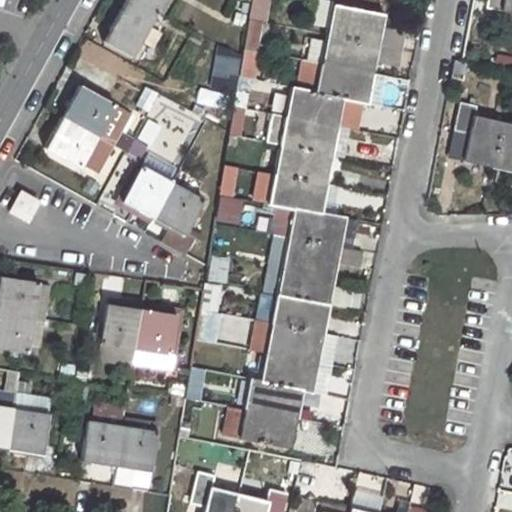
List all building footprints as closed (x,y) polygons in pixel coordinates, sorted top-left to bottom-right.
[(132,0),(123,0),(101,42),(130,58),(155,12),(132,0)] [(132,0),(155,12),(161,0),(132,0)] [(256,76),(269,0),(252,0),(240,73),(256,76)] [(326,27),(325,34),(370,43),(373,24),(382,25),(384,15),(332,4),(332,0),(331,0),(313,0),(310,23),(326,27)] [(511,0),(485,0),(484,8),(511,13),(511,0)] [(373,24),(370,43),(377,44),(382,25),(373,24)] [(374,63),(366,61),(370,43),(325,34),(320,63),(372,73),(374,63)] [(307,39),(300,83),(315,85),(321,41),(307,39)] [(370,43),(366,61),(374,63),(377,44),(370,43)] [(320,63),(314,92),(335,97),(359,101),(362,83),(369,84),(372,73),(320,63)] [(362,83),(359,101),(366,103),(369,84),(362,83)] [(77,85),(60,117),(95,137),(112,105),(77,85)] [(337,115),(331,113),(335,97),(314,92),(289,87),(284,117),(335,126),(337,115)] [(137,108),(149,111),(154,91),(142,88),(137,108)] [(270,114),(264,143),(278,146),(323,154),(326,136),(332,137),(335,126),(284,117),(270,114)] [(471,116),(461,160),(490,166),(500,122),(471,116)] [(60,117),(43,148),(79,168),(95,137),(60,117)] [(511,124),(500,122),(490,166),(511,171),(511,124)] [(278,146),(273,174),(318,183),(322,166),(328,167),(330,156),(323,154),(278,146)] [(150,220),(170,183),(139,167),(119,202),(150,220)] [(223,169),(220,193),(249,196),(252,172),(223,169)] [(320,202),(314,200),(318,183),(273,174),(267,203),(292,208),(318,213),(320,202)] [(182,235),(201,200),(170,183),(150,220),(167,229),(181,237),(182,235)] [(330,186),(325,206),(352,213),(357,192),(330,186)] [(19,193),(8,213),(27,222),(37,202),(19,193)] [(216,222),(238,224),(241,199),(219,196),(216,222)] [(292,208),(286,238),(330,246),(333,227),(341,228),(343,218),(318,213),(292,208)] [(333,227),(330,246),(337,247),(341,228),(333,227)] [(181,237),(167,229),(160,241),(184,255),(192,240),(182,235),(181,237)] [(286,238),(281,265),(332,275),(334,264),(327,263),(330,246),(286,238)] [(330,246),(327,263),(334,264),(337,247),(330,246)] [(207,279),(226,282),(230,258),(211,255),(207,279)] [(281,265),(275,294),(319,303),(323,285),(330,287),(332,275),(281,265)] [(0,313),(30,318),(36,283),(0,277),(0,313)] [(217,316),(222,284),(206,281),(197,338),(247,345),(250,321),(217,316)] [(330,287),(327,301),(356,308),(359,293),(330,287)] [(275,294),(269,324),(314,332),(317,315),(324,317),(326,304),(319,303),(275,294)] [(104,303),(98,343),(132,349),(138,309),(104,303)] [(132,349),(167,354),(174,315),(138,309),(132,349)] [(30,318),(0,313),(0,348),(24,353),(30,318)] [(324,317),(321,333),(345,338),(348,321),(324,317)] [(269,324),(264,353),(314,363),(317,351),(310,350),(314,332),(269,324)] [(321,333),(317,351),(341,356),(345,338),(321,333)] [(264,353),(258,382),(293,388),(303,390),(306,371),(313,373),(314,363),(264,353)] [(186,399),(200,401),(205,370),(191,367),(186,399)] [(247,380),(242,409),(294,418),(296,408),(289,406),(293,388),(258,382),(247,380)] [(0,408),(0,449),(4,450),(11,410),(0,408)] [(242,409),(237,438),(281,447),(285,429),(291,430),(294,418),(242,409)] [(4,450),(39,455),(45,416),(11,410),(4,450)] [(85,422),(79,462),(114,467),(120,427),(85,422)] [(114,467),(148,473),(155,432),(120,427),(114,467)] [(202,506),(200,511),(231,511),(236,494),(208,487),(211,475),(194,471),(186,502),(202,506)] [(359,473),(350,503),(379,511),(388,482),(359,473)] [(236,494),(231,511),(278,511),(283,493),(267,489),(264,501),(236,494)] [(397,502),(394,511),(427,511),(428,510),(397,502)]
